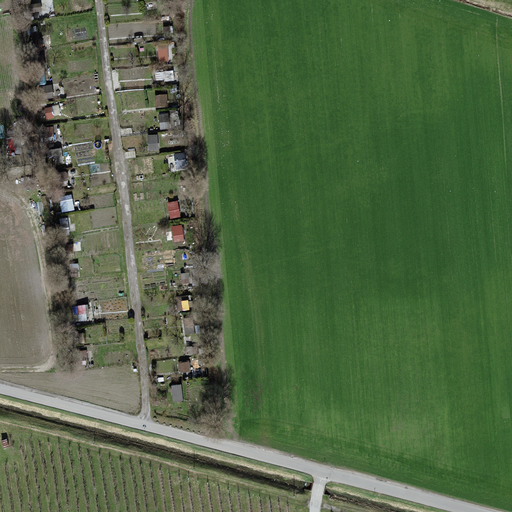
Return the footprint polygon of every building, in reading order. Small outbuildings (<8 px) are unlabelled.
[(159,45),(159,59),(169,59),(169,45),(159,45)] [(167,92),(156,93),(156,105),(168,105),(167,92)] [(158,148),(158,133),(149,133),(149,148),(158,148)] [(62,210),(75,207),(73,195),(60,198),(62,210)] [(168,201),(170,215),(179,214),(177,199),(168,201)] [(188,294),(179,295),(180,308),(189,307),(188,294)] [(182,398),(182,383),(173,383),(173,398),(182,398)]
